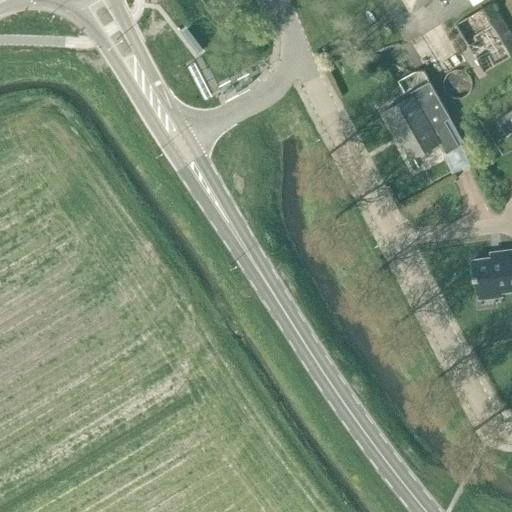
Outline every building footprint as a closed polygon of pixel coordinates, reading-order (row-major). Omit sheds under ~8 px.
[(400,0),(408,13),(429,0),(400,0)] [(455,24),(484,72),(511,54),(511,36),(492,3),(455,24)] [(445,152),(458,144),(444,120),(450,117),(429,81),(410,92),(412,95),(384,111),(397,135),(399,134),(412,157),(439,141),(445,152)] [(511,108),(497,119),(507,133),(511,129),(511,108)] [(500,291),(511,289),(511,249),(490,253),(490,257),(473,260),(475,279),(477,278),(479,298),(501,295),(500,291)]
